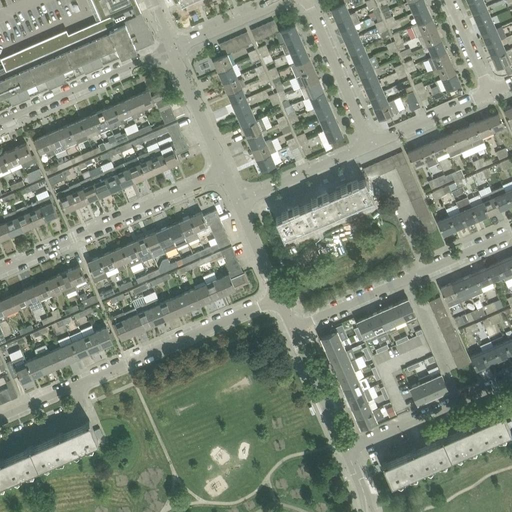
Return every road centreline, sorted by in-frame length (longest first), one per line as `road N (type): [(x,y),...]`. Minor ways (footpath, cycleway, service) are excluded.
road 1 (residential): [(0,416),(278,293)]
road 2 (residential): [(0,265),(226,174)]
road 3 (residential): [(294,328),(511,234)]
road 4 (residential): [(0,123),(171,49)]
road 5 (residential): [(345,446),(511,374)]
road 6 (residential): [(370,143),(306,0)]
road 7 (residential): [(237,201),(370,143)]
road 8 (residential): [(226,174),(171,49)]
road 9 (residential): [(370,143),(489,92)]
road 10 (residential): [(345,446),(294,328)]
road 11 (residential): [(171,49),(285,0)]
